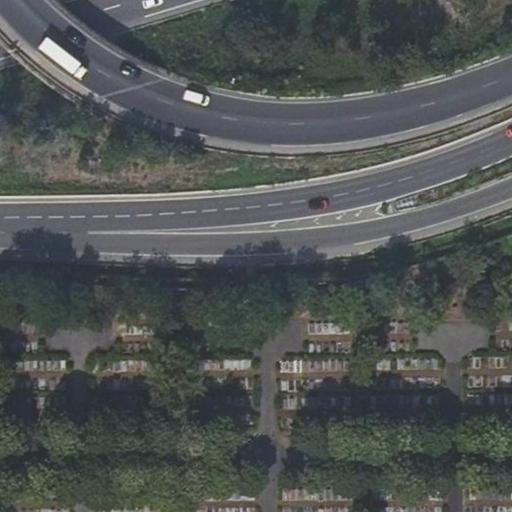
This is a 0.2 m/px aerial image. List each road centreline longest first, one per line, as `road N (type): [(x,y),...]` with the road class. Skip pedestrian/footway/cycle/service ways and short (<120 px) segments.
road 1 (motorway): [(29,0),(97,65),(169,106),(272,127),(399,113),(511,77)]
road 2 (motorway): [(63,226),(300,205),(511,142)]
road 3 (motorway): [(63,226),(115,243),(315,243),(511,192)]
road 4 (motorway): [(0,42),(145,0)]
